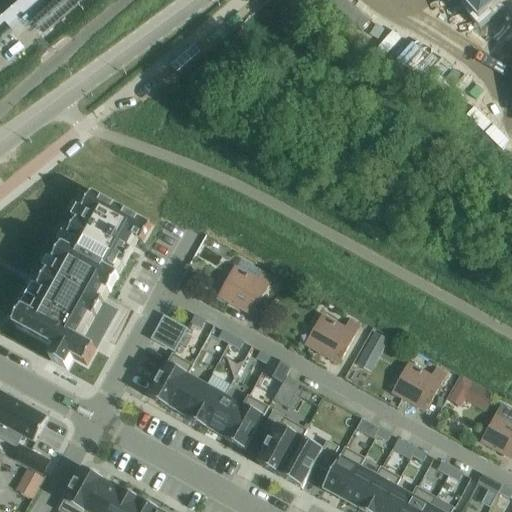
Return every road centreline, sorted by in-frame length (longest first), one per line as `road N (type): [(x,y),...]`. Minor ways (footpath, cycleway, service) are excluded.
road 1 (residential): [(511,483),(161,290)]
road 2 (residential): [(88,421),(255,511)]
road 3 (tertiary): [(60,100),(200,0)]
road 4 (residential): [(161,290),(88,421)]
